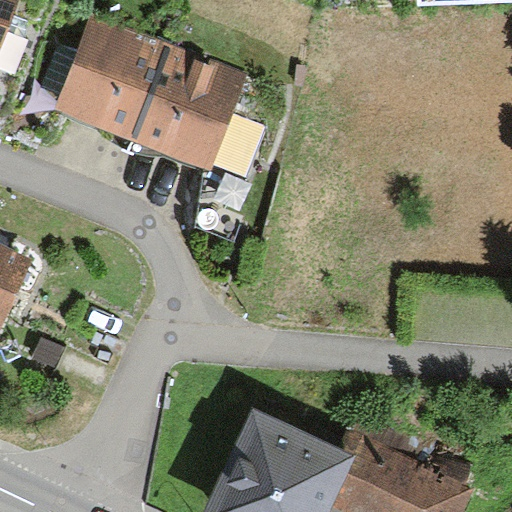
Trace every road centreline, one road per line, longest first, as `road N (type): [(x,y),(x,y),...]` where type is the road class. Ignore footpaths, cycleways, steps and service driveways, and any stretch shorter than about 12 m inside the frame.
road 1 (residential): [(165,331),(259,353),(511,369)]
road 2 (residential): [(165,331),(163,278),(136,222),(0,160)]
road 3 (residential): [(80,511),(165,331)]
